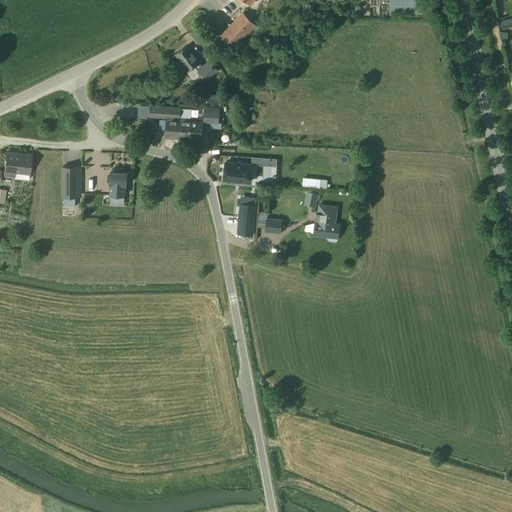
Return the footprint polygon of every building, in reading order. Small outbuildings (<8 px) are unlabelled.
[(421,0),(390,0),(391,12),(422,12),(421,0)] [(305,5),(305,13),(315,13),(315,5),(305,5)] [(258,24),(244,11),(220,36),(233,49),(258,24)] [(511,19),(501,19),(501,27),(511,27),(511,19)] [(288,38),(273,36),(272,47),(287,49),(288,38)] [(200,62),(188,45),(176,54),(189,70),(195,66),(199,70),(205,78),(216,69),(210,62),(203,67),(200,62)] [(207,96),(207,100),(200,100),(200,105),(207,105),(207,106),(220,106),(220,96),(207,96)] [(191,119),(180,118),(181,107),(151,105),(150,116),(167,118),(166,137),(186,138),(186,136),(201,137),(202,122),(191,121),(191,119)] [(220,110),(204,109),(203,122),(219,123),(220,110)] [(16,172),(20,172),(20,178),(29,179),(31,155),(7,152),(4,176),(15,177),(16,172)] [(252,164),(226,162),(224,180),(250,182),(252,164)] [(79,196),(79,166),(63,166),(63,196),(79,196)] [(112,170),(111,171),(110,183),(111,183),(110,194),(113,195),(113,192),(117,192),(117,195),(124,195),(125,190),(126,190),(126,184),(127,184),(127,172),(118,172),(118,170),(112,170)] [(321,194),(307,191),(304,204),(316,207),(317,200),(319,200),(321,194)] [(240,202),(238,232),(254,233),(256,203),(240,202)] [(337,206),(319,204),(318,214),(317,221),(315,221),(314,235),(328,236),(327,239),(329,241),(335,241),(337,240),(338,238),(340,224),(335,223),(337,206)] [(283,219),(266,217),(265,231),(281,233),(283,219)]
